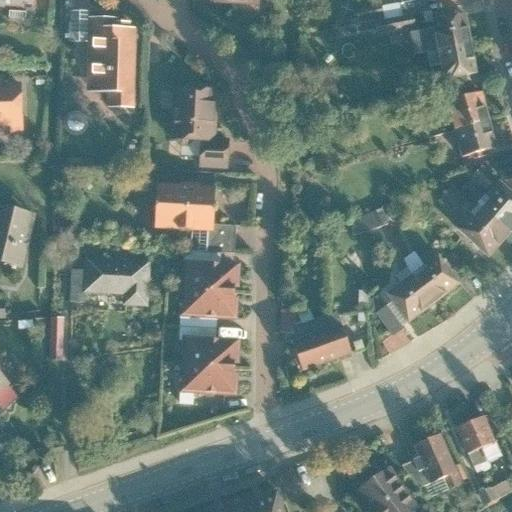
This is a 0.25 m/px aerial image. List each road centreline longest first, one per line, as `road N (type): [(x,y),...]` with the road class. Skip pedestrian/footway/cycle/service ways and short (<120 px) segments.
road 1 (residential): [(178,19),(236,85),(264,155),(269,439)]
road 2 (tertiary): [(511,311),(420,375),(269,439)]
road 3 (tertiary): [(269,439),(63,511)]
road 4 (unknown): [(51,336),(77,506)]
